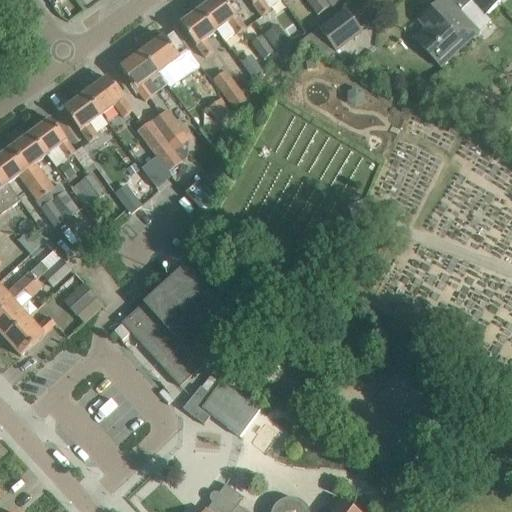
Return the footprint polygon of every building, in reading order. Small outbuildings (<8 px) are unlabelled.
[(224,0),(215,0),(201,10),(217,32),(224,42),(236,32),(238,35),(246,30),(224,0)] [(249,0),(262,18),(271,11),(262,0),(249,0)] [(306,0),(319,16),(330,8),(323,0),(306,0)] [(326,0),(334,10),(343,3),(341,0),(326,0)] [(466,7),(459,0),(452,0),(449,3),(446,0),(442,0),(420,21),(427,28),(415,39),(441,67),(477,33),(459,13),(466,7)] [(459,0),(466,7),(472,1),(485,15),(501,0),(459,0)] [(318,29),(337,54),(364,33),(346,9),(318,29)] [(201,10),(181,25),(206,59),(214,53),(205,41),(217,32),(201,10)] [(277,53),(290,43),(278,26),(264,36),(277,53)] [(251,45),(263,61),(274,52),(262,36),(251,45)] [(142,53),(159,75),(167,87),(189,71),(164,37),(142,53)] [(146,85),(159,75),(142,53),(121,69),(146,102),(154,96),(146,85)] [(263,72),(251,57),(240,65),(247,74),(252,80),(263,72)] [(235,109),(246,101),(225,73),(214,81),(235,109)] [(133,112),(108,78),(87,94),(103,116),(116,107),(124,119),(133,112)] [(87,94),(65,110),(90,144),(98,138),(90,126),(103,116),(87,94)] [(223,101),(209,110),(222,129),(235,119),(223,101)] [(167,112),(152,125),(163,140),(181,164),(190,157),(190,143),(167,112)] [(48,157),(47,157),(56,170),(77,154),(52,120),(32,134),(48,157)] [(12,149),(65,222),(78,213),(59,186),(56,188),(38,164),(47,157),(48,157),(32,134),(12,149)] [(181,164),(163,140),(150,149),(159,160),(168,173),(181,164)] [(12,149),(0,157),(0,174),(11,190),(12,190),(23,182),(37,203),(55,229),(65,222),(12,149)] [(171,177),(168,173),(159,160),(143,171),(144,172),(149,178),(157,189),(171,177)] [(69,163),(61,169),(69,180),(77,174),(69,163)] [(141,184),(149,178),(144,172),(136,178),(141,184)] [(0,217),(21,202),(12,190),(11,190),(0,174),(0,217)] [(107,194),(92,175),(73,189),(88,209),(90,208),(94,213),(107,203),(102,198),(107,194)] [(187,194),(203,212),(215,201),(199,183),(187,194)] [(116,194),(128,209),(132,215),(136,213),(144,207),(128,185),(116,194)] [(30,235),(22,234),(21,240),(32,252),(46,238),(30,235)] [(53,288),(56,285),(71,271),(61,261),(43,277),(53,288)] [(0,314),(37,281),(38,281),(49,271),(42,263),(31,274),(30,273),(7,295),(0,287),(0,314)] [(212,300),(184,269),(122,324),(180,388),(253,322),(224,289),(212,300)] [(0,314),(0,334),(6,340),(29,319),(21,310),(44,288),(38,281),(37,281),(0,314)] [(104,307),(97,300),(84,286),(68,300),(65,303),(84,324),(104,307)] [(29,319),(6,340),(21,358),(56,325),(49,317),(38,328),(29,319)] [(213,396),(202,388),(184,411),(205,426),(212,416),(241,438),(260,412),(222,384),(213,396)] [(357,511),(343,501),(343,502),(335,496),(323,511),(309,511),(309,509),(304,504),(297,500),(289,500),(282,502),(276,507),(273,511),(245,511),(239,507),(245,499),(226,486),(207,511),(206,511),(357,511)]
